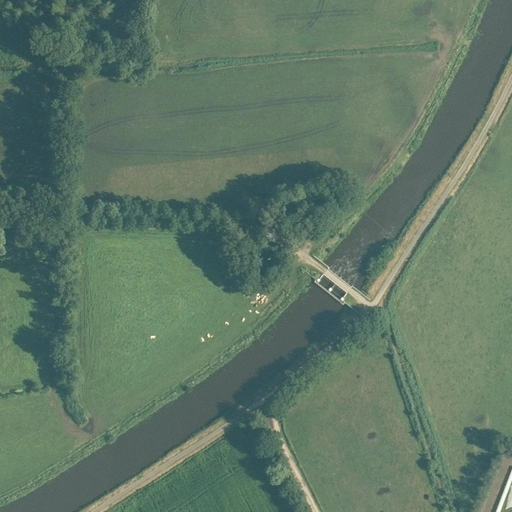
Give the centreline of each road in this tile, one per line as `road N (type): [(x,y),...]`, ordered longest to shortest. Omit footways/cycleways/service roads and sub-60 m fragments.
road 1 (track): [(371,309),(256,226),(77,214),(0,220)]
road 2 (track): [(262,401),(315,511)]
